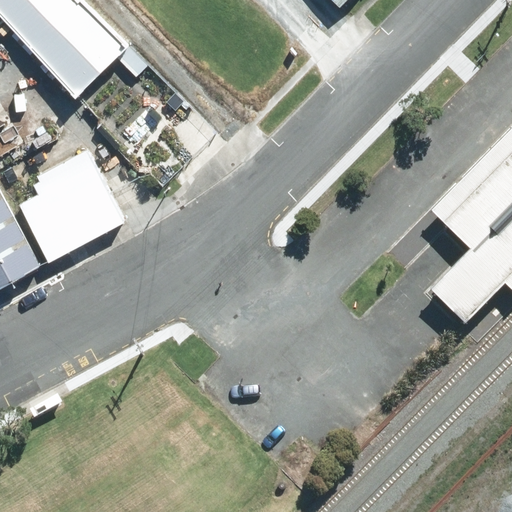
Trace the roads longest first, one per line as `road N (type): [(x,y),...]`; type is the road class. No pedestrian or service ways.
road 1 (unclassified): [(0,370),(206,246),(454,0)]
road 2 (track): [(113,0),(284,168)]
road 3 (unknown): [(355,98),(269,0)]
